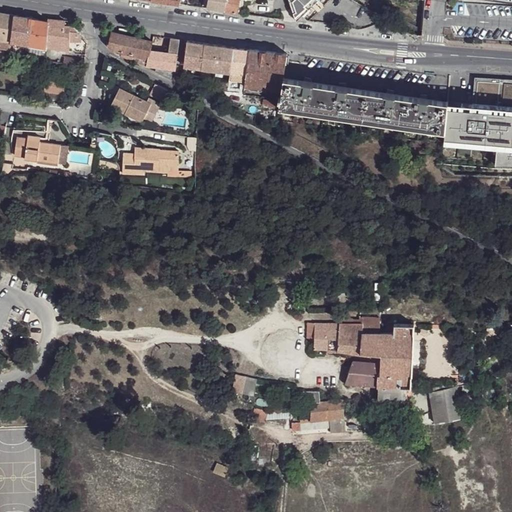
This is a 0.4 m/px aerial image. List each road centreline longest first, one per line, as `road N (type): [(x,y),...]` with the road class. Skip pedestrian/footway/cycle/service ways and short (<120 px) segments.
road 1 (unclassified): [(511,261),(97,49)]
road 2 (secondary): [(80,10),(432,53)]
road 3 (residential): [(0,101),(81,109),(97,49)]
